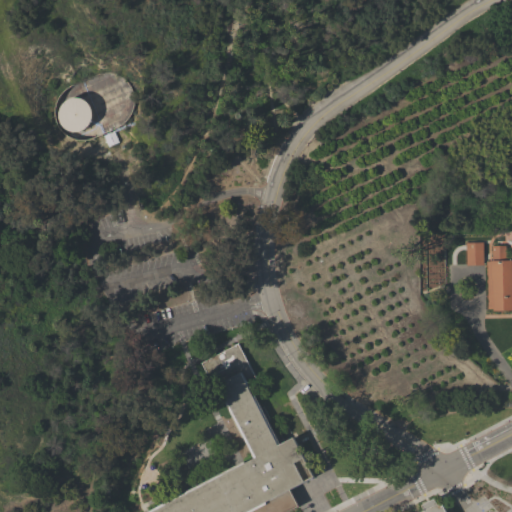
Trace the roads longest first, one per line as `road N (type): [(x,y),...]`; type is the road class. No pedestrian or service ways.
road 1 (residential): [(494,0),(300,140),(278,171),(266,239),(277,320),(305,368),(440,470),(471,511)]
road 2 (residential): [(511,380),(458,302),(454,272),(480,275),(474,327)]
